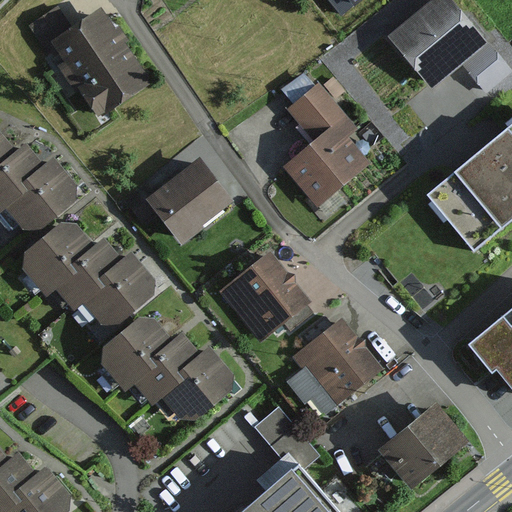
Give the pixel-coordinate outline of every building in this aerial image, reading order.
[(327,0),(342,17),(352,8),(354,11),(367,0),(327,0)] [(484,47),(445,0),(440,0),(390,42),(431,91),(484,47)] [(100,18),(52,50),(100,121),(148,88),(100,18)] [(307,75),(284,90),(293,104),(316,88),(307,75)] [(317,91),(293,111),(316,137),(283,165),(319,206),(364,167),(344,144),(355,135),(317,91)] [(511,130),(443,190),(490,244),(511,224),(511,130)] [(0,215),(3,214),(27,244),(80,201),(52,167),(44,173),(26,152),(14,161),(0,143),(0,215)] [(197,165),(149,205),(182,244),(230,204),(197,165)] [(71,227),(20,269),(44,299),(53,291),(70,312),(80,304),(105,334),(157,292),(129,258),(122,264),(104,243),(92,253),(71,227)] [(308,302),(269,257),(223,296),(262,342),(308,302)] [(511,311),(476,344),(511,383),(511,311)] [(383,370),(342,322),(294,363),(335,411),(383,370)] [(148,324),(97,365),(121,395),(131,388),(147,409),(158,400),(182,430),(234,388),(207,355),(199,361),(181,340),(169,350),(148,324)] [(276,447),(298,426),(281,407),(258,428),(276,447)] [(463,443),(434,409),(378,457),(408,491),(463,443)] [(0,454),(0,511),(63,511),(73,504),(46,471),(38,477),(21,456),(9,466),(0,454)] [(332,511),(296,469),(244,511),(332,511)]
